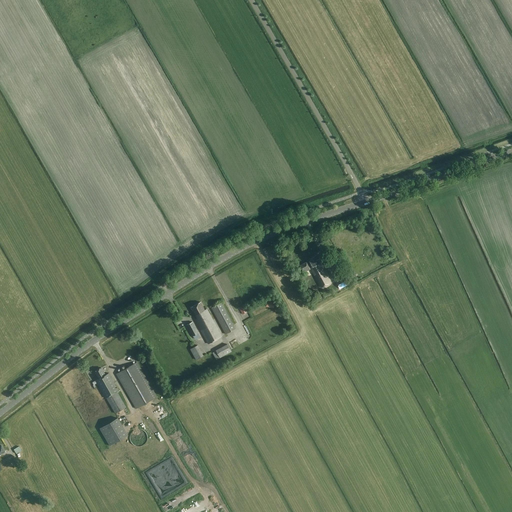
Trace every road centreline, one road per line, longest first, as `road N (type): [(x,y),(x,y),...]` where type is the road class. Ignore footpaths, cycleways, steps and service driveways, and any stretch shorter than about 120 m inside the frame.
road 1 (tertiary): [(0,414),(91,341),(218,260),(271,232),(363,203)]
road 2 (unclassified): [(360,192),(251,0)]
road 3 (track): [(119,385),(133,412),(156,422),(190,479),(227,511)]
road 4 (tertiary): [(363,203),(511,152)]
